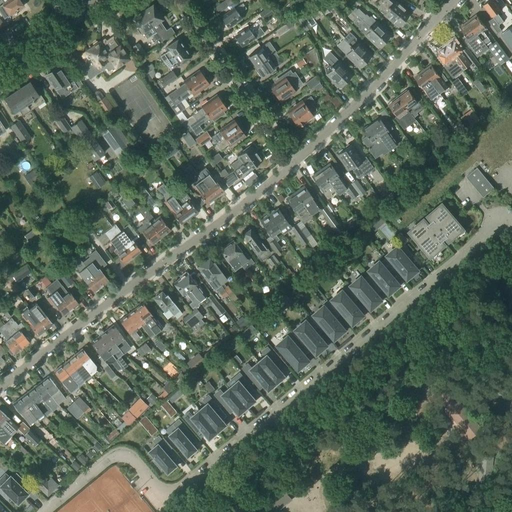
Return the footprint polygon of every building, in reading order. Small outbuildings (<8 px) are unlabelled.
[(3,5),(0,6),(0,11),(4,18),(9,15),(10,15),(11,15),(13,16),(16,13),(16,11),(23,6),(18,0),(9,0),(3,4),(3,5)] [(326,0),(320,0),(316,4),(325,14),(333,7),(326,0)] [(404,21),(379,0),(378,0),(376,4),(381,8),(379,11),(383,14),(383,15),(398,27),(399,26),(401,26),(404,23),(403,21),(404,21)] [(387,0),(379,0),(404,21),(405,20),(406,20),(409,16),(409,15),(410,14),(395,1),(392,4),(387,0)] [(487,2),(484,5),(493,18),(489,22),(498,34),(502,31),(499,27),(500,26),(499,25),(504,21),(497,13),(502,10),(494,0),(487,0),(487,1),(487,2)] [(295,14),(300,9),(292,1),(287,6),(295,14)] [(226,28),(227,27),(228,28),(242,18),(239,14),(247,9),(243,4),(221,18),(224,22),(222,23),(226,28)] [(147,9),(143,12),(154,27),(163,42),(175,34),(171,28),(166,31),(159,21),(164,18),(159,11),(157,12),(152,6),(151,6),(150,5),(146,7),(147,9)] [(263,20),(274,13),(269,6),(259,14),(263,20)] [(315,21),(324,15),(317,6),(308,12),(315,21)] [(358,8),(354,12),(385,42),(385,41),(387,41),(390,38),(389,37),(391,35),(377,22),(376,22),(370,16),(368,18),(358,8)] [(307,21),(312,17),(306,9),(301,13),(307,21)] [(354,12),(353,11),(347,16),(353,22),(359,28),(358,28),(378,48),(379,47),(381,47),(384,44),(384,43),(385,42),(354,12)] [(154,27),(143,12),(138,15),(137,14),(134,16),(134,18),(133,19),(137,25),(135,27),(140,34),(147,29),(158,46),(163,42),(154,27)] [(305,32),(311,28),(301,13),(295,17),(305,32)] [(293,26),(290,22),(295,18),(293,16),(284,22),(285,24),(289,29),(293,26)] [(477,16),(476,17),(475,16),(471,19),(472,20),(469,22),(485,44),(489,40),(482,31),(486,28),(477,16)] [(349,26),(340,18),(336,22),(344,31),(349,26)] [(235,37),(237,41),(236,42),(239,47),(241,46),(241,47),(255,37),(252,33),(260,28),(256,22),(235,37)] [(485,44),(469,22),(466,24),(465,24),(461,27),(461,28),(460,29),(465,35),(462,37),(477,57),(488,48),(488,47),(485,44)] [(289,29),(285,24),(275,31),(279,36),(289,29)] [(511,26),(502,34),(511,47),(511,26)] [(343,40),(342,39),(337,32),(333,36),(339,43),(348,52),(345,55),(359,68),(360,67),(362,67),(365,64),(364,63),(365,61),(343,40)] [(346,36),(342,39),(343,40),(365,61),(366,61),(368,61),(371,58),(370,57),(371,55),(358,42),(355,39),(356,38),(349,32),(346,36)] [(82,68),(90,80),(101,73),(102,75),(109,71),(110,72),(129,59),(120,45),(118,46),(113,38),(102,46),(99,42),(98,43),(96,43),(94,44),(94,45),(94,46),(86,51),(87,53),(83,55),(89,64),(82,68)] [(168,51),(160,57),(164,62),(184,48),(182,44),(182,43),(180,39),(178,39),(166,48),(168,51)] [(449,44),(445,46),(462,68),(463,70),(471,64),(476,70),(481,66),(467,48),(463,52),(454,40),(453,41),(452,41),(449,43),(449,44)] [(501,65),(509,59),(496,41),(492,44),(488,47),(501,65)] [(138,57),(145,53),(138,43),(132,47),(138,57)] [(462,68),(445,46),(443,49),(441,48),(438,51),(438,52),(437,53),(446,65),(444,67),(453,78),(463,70),(462,68)] [(249,57),(248,59),(251,63),(252,63),(255,66),(275,52),(272,47),(265,53),(261,48),(248,57),(249,57)] [(164,62),(161,63),(163,66),(166,64),(168,67),(176,62),(178,65),(190,57),(190,56),(190,55),(188,51),(186,51),(184,48),(164,62)] [(311,70),(319,65),(315,48),(301,56),(311,70)] [(275,52),(255,66),(258,70),(257,72),(260,76),(262,76),(262,77),(282,62),(275,52)] [(328,56),(327,55),(323,59),(328,64),(346,82),(347,81),(348,81),(351,78),(351,77),(352,75),(338,62),(331,54),(328,56)] [(302,58),(295,62),(299,68),(306,64),(302,58)] [(151,64),(145,69),(148,73),(154,69),(151,64)] [(328,64),(324,68),(326,74),(327,76),(331,80),(340,88),(341,87),(342,87),(345,84),(345,83),(346,82),(328,64)] [(426,70),(423,72),(439,94),(448,87),(444,82),(447,80),(439,70),(437,72),(432,66),(431,66),(430,65),(426,69),(426,70)] [(54,90),(55,89),(61,98),(82,85),(78,79),(74,83),(66,71),(64,73),(63,71),(60,73),(56,68),(52,71),(50,71),(47,72),(47,74),(46,75),(51,83),(50,84),(54,90)] [(164,87),(177,78),(172,71),(157,83),(161,89),(163,87),(164,87)] [(184,83),(164,97),(168,102),(204,77),(203,76),(205,75),(202,71),(200,72),(199,71),(183,82),(184,83)] [(439,94),(423,72),(420,74),(420,73),(415,76),(416,77),(415,78),(424,90),(428,87),(435,97),(439,94)] [(271,89),(269,90),(273,96),(275,95),(299,78),(295,73),(286,79),(285,77),(270,88),(271,89)] [(310,90),(316,86),(320,83),(315,76),(305,83),(310,90)] [(204,77),(168,102),(176,114),(184,109),(179,102),(191,93),(193,95),(209,84),(208,83),(209,82),(206,77),(205,78),(204,77)] [(275,95),(273,96),(277,102),(279,101),(280,102),(295,91),(294,90),(302,84),(299,78),(275,95)] [(459,92),(465,87),(458,78),(452,83),(459,92)] [(38,96),(29,82),(16,91),(30,111),(44,101),(40,95),(38,96)] [(511,93),(511,85),(502,93),(506,98),(511,93)] [(402,95),(399,97),(413,115),(423,108),(418,102),(421,99),(416,93),(413,95),(409,90),(408,90),(407,90),(403,93),(402,95)] [(30,111),(16,91),(4,99),(13,113),(18,110),(22,116),(30,111)] [(103,97),(100,93),(99,91),(97,91),(95,92),(94,93),(94,95),(94,97),(97,101),(96,102),(104,114),(113,108),(105,96),(103,97)] [(325,102),(331,98),(328,94),(322,98),(325,102)] [(202,108),(181,123),(185,128),(189,125),(195,121),(221,102),(221,101),(222,100),(219,96),(218,96),(217,95),(201,107),(202,108)] [(288,114),(287,115),(290,120),(292,119),(312,104),(315,103),(311,96),(303,102),(302,101),(287,111),(288,112),(288,113),(288,114)] [(416,119),(413,115),(399,97),(395,100),(394,100),(390,103),(389,104),(389,105),(398,117),(396,118),(404,128),(416,119)] [(195,121),(189,125),(192,130),(209,118),(210,120),(226,108),(225,107),(227,106),(224,102),(222,103),(221,102),(195,121)] [(292,119),(290,120),(295,126),(296,125),(297,126),(298,126),(299,127),(307,121),(306,120),(312,115),(311,114),(317,110),(312,104),(292,119)] [(511,112),(392,215),(401,226),(427,205),(426,204),(428,202),(429,203),(477,162),(486,172),(511,149),(511,112)] [(474,112),(463,120),(469,129),(480,120),(474,112)] [(63,133),(71,128),(61,114),(54,120),(63,133)] [(374,123),(371,125),(385,145),(387,148),(396,142),(388,131),(392,129),(387,122),(383,125),(379,119),(378,118),(373,122),(374,123)] [(93,161),(105,153),(81,119),(70,127),(71,128),(93,161)] [(443,126),(438,119),(434,122),(439,129),(443,126)] [(22,144),(31,138),(19,120),(10,126),(22,144)] [(214,138),(212,139),(215,144),(239,128),(241,127),(237,121),(235,122),(235,121),(234,122),(233,121),(224,127),(225,128),(213,137),(214,138)] [(133,148),(115,124),(112,126),(111,126),(100,134),(118,159),(133,148)] [(367,126),(362,130),(363,131),(362,131),(367,138),(363,141),(366,147),(367,146),(368,148),(372,154),(373,156),(380,151),(383,155),(389,150),(387,148),(385,145),(371,125),(368,127),(367,126)] [(239,128),(215,144),(219,150),(228,144),(229,145),(244,135),(244,134),(245,133),(241,127),(239,128)] [(460,128),(452,134),(458,141),(466,135),(460,128)] [(200,147),(211,139),(206,131),(195,139),(200,147)] [(190,135),(183,139),(186,143),(193,139),(190,135)] [(13,160),(20,155),(10,140),(3,145),(13,160)] [(167,160),(180,150),(173,141),(160,150),(167,160)] [(345,148),(344,149),(363,175),(369,172),(377,184),(383,179),(374,167),(373,168),(365,157),(362,159),(352,144),(350,145),(348,145),(345,147),(345,148)] [(238,159),(230,165),(234,170),(257,154),(251,146),(250,147),(250,146),(243,151),(243,152),(237,156),(238,159)] [(338,153),(337,154),(348,170),(351,168),(358,179),(363,175),(344,149),(343,150),(341,150),(338,152),(338,153)] [(213,166),(222,159),(218,153),(209,160),(213,166)] [(223,178),(222,178),(228,186),(233,183),(233,182),(238,179),(237,176),(246,170),(247,172),(257,165),(257,164),(261,161),(261,160),(262,159),(258,153),(257,154),(234,170),(228,174),(223,178)] [(159,161),(156,157),(149,164),(153,169),(158,165),(159,161)] [(325,167),(320,170),(321,172),(334,190),(336,193),(337,192),(338,195),(345,190),(346,191),(347,190),(351,195),(355,192),(349,183),(345,186),(330,165),(327,168),(325,167)] [(193,168),(188,172),(196,183),(193,186),(207,204),(208,203),(208,204),(213,200),(212,199),(215,197),(199,176),(198,174),(193,168)] [(466,177),(483,197),(494,188),(477,168),(466,177)] [(219,173),(223,178),(228,174),(224,169),(219,173)] [(33,182),(38,178),(33,170),(28,174),(33,182)] [(203,170),(198,174),(199,176),(215,197),(218,195),(219,196),(223,193),(222,192),(223,191),(214,179),(210,183),(205,177),(207,175),(203,170)] [(321,172),(320,170),(315,174),(316,176),(312,178),(327,199),(332,196),(330,193),(334,190),(321,172)] [(410,175),(414,180),(419,176),(415,171),(410,175)] [(96,172),(89,177),(97,189),(104,184),(96,172)] [(359,197),(365,193),(356,180),(351,184),(359,197)] [(395,195),(401,191),(395,183),(389,187),(395,195)] [(163,184),(157,188),(165,198),(163,200),(168,207),(180,224),(181,223),(182,224),(186,220),(186,219),(189,217),(172,196),(163,184)] [(299,189),(294,193),(305,207),(309,214),(310,213),(311,215),(319,209),(304,188),(301,190),(299,189)] [(129,205),(133,202),(124,189),(119,193),(129,205)] [(150,207),(156,203),(144,189),(139,193),(150,207)] [(176,193),(172,196),(189,217),(191,215),(192,216),(197,213),(196,212),(197,211),(188,199),(183,202),(176,193)] [(290,198),(287,201),(303,223),(311,218),(304,208),(305,207),(294,193),(290,196),(290,198)] [(110,212),(116,208),(109,199),(104,203),(110,212)] [(330,213),(334,210),(329,202),(325,205),(330,213)] [(428,225),(424,220),(410,232),(431,256),(445,245),(442,242),(447,238),(449,241),(463,229),(442,205),(428,216),(432,221),(428,225)] [(143,206),(139,210),(146,218),(151,225),(160,237),(164,233),(165,235),(170,231),(169,230),(170,229),(160,217),(155,221),(143,206)] [(336,235),(342,231),(325,206),(319,211),(336,235)] [(269,215),(280,231),(284,236),(291,230),(290,228),(291,227),(278,209),(275,211),(273,210),(270,212),(270,214),(269,215)] [(263,219),(260,222),(271,237),(273,240),(268,244),(275,253),(282,249),(277,242),(279,240),(275,234),(280,231),(269,215),(268,216),(266,215),(263,217),(263,219)] [(147,228),(142,232),(151,244),(152,243),(153,244),(158,241),(157,240),(160,237),(151,225),(146,218),(142,222),(147,228)] [(380,218),(375,222),(379,227),(384,223),(380,218)] [(351,221),(346,225),(345,228),(348,231),(351,232),(356,228),(357,224),(355,221),(351,221)] [(302,246),(308,242),(308,241),(305,237),(300,229),(296,224),(291,227),(290,228),(291,230),(302,246)] [(115,225),(112,227),(116,231),(114,233),(133,257),(135,255),(136,256),(140,253),(140,252),(141,251),(130,237),(129,239),(123,231),(121,232),(115,225)] [(112,227),(105,233),(117,250),(115,252),(124,264),(125,263),(126,264),(130,260),(130,259),(133,257),(114,233),(116,231),(112,227)] [(303,227),(300,229),(305,237),(309,235),(303,227)] [(264,246),(251,228),(243,234),(252,247),(251,248),(261,261),(270,254),(264,246)] [(359,238),(364,234),(360,230),(355,234),(359,238)] [(233,240),(227,245),(241,265),(244,269),(253,263),(246,252),(243,254),(233,240)] [(409,259),(413,255),(403,244),(399,247),(398,246),(387,255),(408,279),(409,278),(410,278),(417,272),(417,271),(418,270),(409,259)] [(241,265),(227,245),(220,250),(229,263),(234,270),(241,265)] [(89,257),(82,262),(86,267),(101,287),(104,284),(105,285),(107,283),(107,282),(108,281),(99,270),(106,264),(95,250),(88,255),(89,257)] [(63,251),(56,256),(62,264),(68,259),(63,251)] [(77,256),(71,260),(85,279),(84,280),(93,292),(95,291),(96,292),(98,290),(98,289),(101,287),(86,267),(82,262),(77,256)] [(272,266),(276,263),(271,256),(267,260),(272,266)] [(214,263),(210,257),(204,262),(220,285),(227,280),(216,265),(217,265),(215,263),(214,263)] [(381,262),(380,261),(369,270),(389,294),(391,293),(391,294),(399,287),(398,286),(400,285),(391,274),(395,270),(385,259),(381,262)] [(223,289),(220,285),(204,262),(197,267),(214,290),(216,288),(223,298),(227,295),(223,289)] [(31,273),(27,266),(23,269),(27,275),(31,273)] [(249,270),(243,274),(247,278),(252,274),(249,270)] [(63,271),(58,275),(68,287),(73,283),(63,271)] [(17,273),(12,276),(17,282),(21,279),(17,273)] [(206,298),(187,273),(180,278),(194,297),(201,303),(204,300),(205,301),(203,303),(208,308),(211,306),(219,316),(224,312),(211,294),(206,298)] [(295,273),(292,275),(296,282),(300,280),(295,273)] [(252,274),(247,278),(250,282),(255,278),(252,274)] [(364,279),(361,276),(351,285),(372,310),(377,305),(377,304),(382,300),(377,294),(381,290),(368,275),(364,279)] [(10,276),(5,280),(13,291),(19,287),(10,276)] [(45,286),(49,282),(46,277),(41,281),(45,286)] [(194,297),(180,278),(173,283),(183,295),(185,293),(190,300),(188,302),(193,309),(201,303),(194,297)] [(56,279),(52,283),(71,310),(73,308),(75,308),(77,306),(77,305),(78,304),(69,292),(67,293),(56,279)] [(52,283),(45,288),(50,295),(47,298),(53,305),(54,304),(64,316),(65,315),(66,315),(68,313),(69,312),(71,310),(52,283)] [(233,303),(238,300),(227,286),(223,289),(227,295),(233,303)] [(31,299),(36,295),(30,287),(25,291),(31,299)] [(343,291),(332,300),(353,324),(354,323),(355,324),(363,317),(362,316),(363,315),(353,303),(358,299),(347,287),(343,291)] [(155,296),(154,298),(164,311),(168,308),(173,315),(179,310),(167,295),(165,296),(161,291),(160,293),(158,293),(156,295),(155,296)] [(290,305),(289,303),(291,301),(286,296),(284,297),(282,296),(272,306),(279,314),(290,305)] [(324,306),(314,315),(335,339),(336,338),(337,339),(345,332),(344,331),(345,330),(335,319),(340,315),(327,300),(322,304),(324,306)] [(0,309),(7,318),(14,313),(5,302),(0,306),(0,309)] [(35,303),(28,309),(29,309),(28,310),(45,331),(47,328),(49,329),(51,327),(51,325),(52,325),(51,324),(52,322),(49,319),(48,319),(35,303)] [(154,334),(159,330),(161,328),(142,303),(135,308),(154,334)] [(26,306),(20,311),(30,323),(28,324),(38,336),(39,335),(40,335),(42,334),(42,332),(45,331),(28,310),(29,309),(28,309),(27,307),(26,306)] [(154,334),(135,308),(127,314),(138,329),(141,326),(149,337),(154,334)] [(206,322),(203,317),(196,308),(191,312),(192,312),(198,320),(200,319),(204,323),(206,322)] [(198,320),(192,312),(191,312),(182,319),(189,328),(190,328),(193,332),(204,323),(200,319),(198,320)] [(140,338),(135,331),(138,329),(127,314),(119,320),(130,334),(136,341),(140,338)] [(241,329),(248,323),(242,316),(235,322),(241,329)] [(320,328),(310,316),(305,320),(306,321),(296,330),(317,354),(318,353),(319,354),(326,347),(326,346),(327,345),(315,332),(320,328)] [(9,321),(4,325),(16,340),(22,348),(24,346),(26,347),(28,345),(28,344),(29,343),(28,342),(29,340),(27,338),(25,338),(19,330),(18,332),(9,321)] [(19,351),(22,348),(16,340),(4,325),(0,327),(0,332),(6,340),(5,342),(10,349),(9,350),(8,351),(11,355),(13,354),(14,353),(14,354),(15,353),(17,354),(19,352),(19,351)] [(123,354),(130,348),(123,339),(124,339),(113,325),(105,331),(123,354)] [(231,335),(238,329),(234,325),(227,331),(231,335)] [(247,328),(252,334),(256,331),(251,325),(247,328)] [(298,369),(300,368),(300,369),(308,362),(307,361),(309,360),(297,347),(302,343),(291,330),(286,334),(287,336),(278,345),(298,369)] [(123,369),(127,366),(120,356),(123,354),(105,331),(98,337),(111,354),(121,367),(123,369)] [(224,345),(230,340),(225,333),(218,338),(224,345)] [(121,367),(111,354),(98,337),(90,342),(106,363),(111,363),(117,370),(121,367)] [(161,351),(165,347),(158,340),(154,344),(161,351)] [(207,361),(216,354),(214,352),(223,345),(219,342),(203,356),(207,361)] [(142,356),(150,350),(145,343),(137,349),(142,356)] [(264,354),(258,359),(277,383),(278,382),(279,382),(285,377),(285,376),(286,375),(281,369),(284,366),(267,345),(261,351),(264,354)] [(90,374),(95,371),(100,372),(102,370),(97,364),(96,366),(82,349),(75,355),(90,374)] [(193,371),(205,361),(198,353),(186,363),(193,371)] [(85,382),(92,376),(90,374),(75,355),(68,360),(85,382)] [(232,358),(238,365),(242,362),(236,355),(232,358)] [(248,362),(242,367),(259,387),(263,384),(269,390),(270,389),(270,390),(277,384),(276,384),(277,383),(258,359),(251,365),(248,362)] [(79,387),(85,382),(68,360),(61,366),(79,387)] [(111,379),(116,375),(108,365),(103,369),(111,379)] [(79,387),(61,366),(54,371),(64,384),(72,393),(79,387)] [(178,386),(186,377),(180,372),(173,381),(178,386)] [(229,386),(247,407),(256,400),(250,394),(255,390),(240,372),(227,383),(229,386)] [(58,404),(65,399),(58,389),(48,377),(40,382),(50,395),(58,404)] [(431,394),(432,381),(426,380),(416,379),(414,392),(431,394)] [(169,394),(175,386),(169,381),(162,388),(169,394)] [(52,411),(59,406),(58,404),(50,395),(40,382),(33,388),(52,411)] [(211,394),(215,390),(208,382),(204,386),(211,394)] [(404,401),(414,394),(411,391),(404,382),(395,389),(404,400),(404,401)] [(239,415),(247,407),(229,386),(222,392),(220,390),(215,393),(230,411),(234,408),(239,415)] [(45,417),(52,411),(33,388),(26,393),(45,417)] [(470,439),(482,429),(449,388),(436,398),(470,439)] [(38,422),(45,417),(26,393),(20,398),(25,405),(29,411),(38,422)] [(153,406),(159,400),(151,393),(146,400),(153,406)] [(172,394),(167,398),(172,404),(177,399),(172,394)] [(207,402),(199,409),(218,432),(226,425),(221,418),(225,414),(208,394),(203,399),(207,402)] [(84,412),(89,407),(79,397),(74,402),(84,412)] [(38,422),(29,411),(25,405),(20,398),(13,404),(22,416),(23,416),(29,424),(33,422),(36,426),(39,423),(38,422)] [(128,410),(137,418),(148,406),(140,398),(128,410)] [(165,412),(171,407),(165,400),(160,405),(165,412)] [(77,419),(84,412),(74,402),(66,409),(77,419)] [(218,432),(199,409),(191,415),(188,411),(184,415),(201,435),(204,433),(210,439),(218,432)] [(0,425),(10,435),(16,430),(17,428),(9,420),(0,410),(0,425)] [(131,413),(124,419),(130,424),(136,419),(131,413)] [(145,416),(138,422),(142,427),(149,421),(145,416)] [(120,433),(130,424),(124,419),(123,420),(124,421),(116,429),(120,433)] [(177,428),(169,434),(188,456),(197,449),(192,443),(196,439),(178,419),(173,423),(177,428)] [(0,440),(3,443),(10,435),(0,425),(0,440)] [(34,446),(41,439),(29,428),(23,435),(34,446)] [(112,440),(120,434),(115,428),(107,435),(112,440)] [(107,436),(103,432),(100,436),(107,445),(112,440),(107,435),(107,436)] [(172,459),(176,456),(158,435),(153,439),(157,444),(149,450),(168,473),(177,465),(172,459)] [(24,455),(27,452),(20,445),(17,447),(24,455)] [(90,458),(94,454),(90,450),(86,454),(90,458)] [(81,455),(77,459),(82,465),(86,460),(81,455)] [(493,457),(481,456),(478,480),(490,481),(493,457)] [(70,466),(75,471),(80,467),(74,461),(70,466)] [(12,498),(16,502),(19,505),(25,498),(22,495),(26,492),(23,489),(28,484),(16,473),(11,478),(10,476),(3,483),(0,480),(0,492),(9,501),(12,498)] [(36,486),(47,497),(59,485),(51,478),(47,481),(43,478),(36,486)] [(464,483),(462,492),(481,494),(483,486),(464,483)] [(261,511),(281,511),(280,509),(292,500),(282,487),(257,507),(261,511)]
